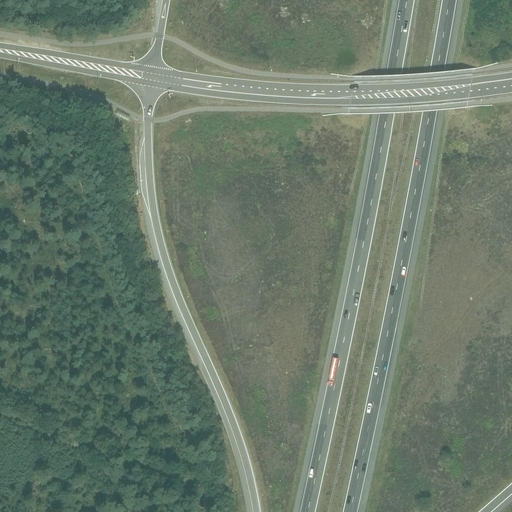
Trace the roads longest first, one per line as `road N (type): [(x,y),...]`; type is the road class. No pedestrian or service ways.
road 1 (motorway): [(349,511),(448,0)]
road 2 (motorway): [(405,0),(306,511)]
road 3 (motorway): [(151,76),(145,157),(159,246),(230,422),(253,511)]
road 4 (secondary): [(346,93),(151,76)]
road 5 (secondary): [(346,93),(511,81)]
road 6 (tertiary): [(0,49),(151,76)]
